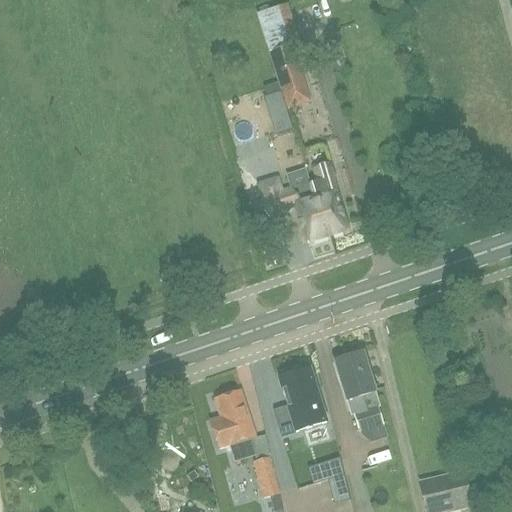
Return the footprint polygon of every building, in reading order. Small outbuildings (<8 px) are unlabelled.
[(259,14),(271,49),(293,42),(281,7),(259,14)] [(333,38),(341,35),(334,12),(326,15),(333,38)] [(281,96),(306,88),(292,45),(268,53),(281,96)] [(286,140),(298,135),(293,121),(281,126),(286,140)] [(329,237),(344,232),(328,182),(331,181),(326,165),(310,170),(314,182),(308,184),(320,222),(324,221),(329,237)] [(320,222),(308,184),(278,193),(274,182),(256,187),(265,215),(294,207),(305,244),(329,237),(324,221),(320,222)] [(352,411),(353,415),(359,433),(383,426),(378,408),(379,408),(375,394),(376,394),(363,354),(334,363),(349,412),(352,411)] [(279,437),(324,423),(308,372),(279,380),(288,408),(273,412),(279,437)] [(222,395),(222,398),(215,400),(225,431),(214,434),(219,450),(254,439),(250,427),(251,426),(240,393),(231,395),(230,393),(222,395)] [(128,442),(135,440),(132,430),(126,432),(128,442)] [(263,500),(279,496),(269,459),(253,463),(263,500)] [(425,511),(448,511),(471,507),(463,474),(420,485),(425,511)] [(250,507),(248,487),(231,488),(232,508),(250,507)]
